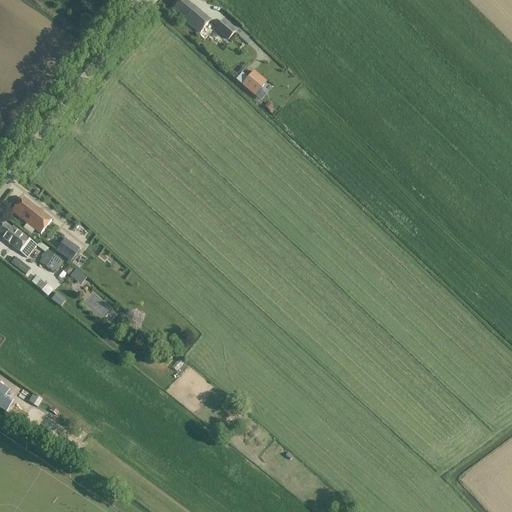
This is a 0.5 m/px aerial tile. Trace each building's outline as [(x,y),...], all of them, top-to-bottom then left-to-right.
[(184,21),(198,33),(208,21),(183,0),(181,0),(174,9),(186,19),(184,21)] [(216,29),(229,41),(236,32),(223,21),(216,29)] [(255,96),(259,91),(266,83),(254,72),(247,80),(242,86),(255,96)] [(40,234),(51,221),(23,199),(13,213),(40,234)] [(0,228),(0,237),(27,258),(37,246),(11,226),(10,228),(4,223),(0,228)] [(56,252),(70,263),(80,250),(65,239),(56,252)] [(39,263),(53,272),(61,261),(47,252),(39,263)] [(11,265),(24,275),(28,269),(13,257),(9,262),(11,264),(11,265)] [(31,283),(47,297),(53,291),(47,286),(48,285),(37,276),(31,283)] [(60,307),(65,300),(56,293),(51,300),(60,307)] [(162,361),(165,364),(168,362),(169,363),(176,356),(170,350),(163,357),(164,359),(162,361)] [(0,408),(6,413),(13,403),(5,398),(10,391),(0,384),(0,408)] [(44,398),(26,416),(52,442),(70,423),(44,398)]
